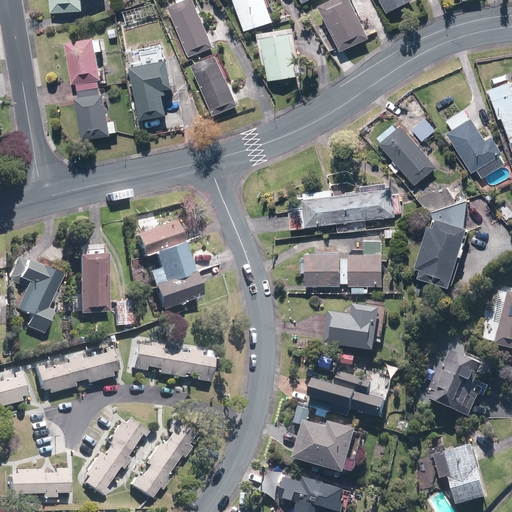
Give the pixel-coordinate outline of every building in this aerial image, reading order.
[(52,0),(54,11),(85,9),(84,0),(52,0)] [(196,0),(179,0),(168,5),(190,56),(193,54),(196,62),(193,63),(214,110),(239,99),(220,54),(216,55),(212,46),(216,44),(196,0)] [(269,0),(238,0),(247,27),(275,19),(269,0)] [(352,0),(329,0),(322,3),(343,48),(370,36),(352,0)] [(383,0),(389,10),(408,0),(383,0)] [(292,30),(263,34),(269,77),(298,72),(292,30)] [(98,38),(68,42),(74,81),(78,80),(80,93),(76,94),(83,139),(113,134),(107,92),(104,92),(102,78),(104,78),(98,38)] [(145,64),(133,66),(142,117),(169,112),(164,86),(175,84),(170,59),(162,60),(160,47),(143,50),(145,64)] [(511,83),(490,91),(499,120),(503,119),(510,142),(511,140),(511,83)] [(470,118),(446,134),(472,173),(503,153),(493,139),(487,143),(470,118)] [(438,166),(404,125),(398,130),(396,127),(381,139),(384,142),(380,145),(414,185),(438,166)] [(301,201),(305,228),(394,217),(389,190),(301,201)] [(203,293),(176,218),(136,231),(145,255),(155,252),(165,280),(155,283),(164,307),(203,293)] [(448,285),(464,230),(437,222),(436,227),(428,225),(415,271),(420,272),(419,277),(448,285)] [(400,227),(388,227),(388,237),(400,236),(400,227)] [(107,250),(79,252),(82,312),(110,311),(107,250)] [(344,251),(308,250),(307,282),(343,282),(343,281),(352,281),(352,282),(367,282),(366,290),(376,290),(376,283),(382,283),(383,251),(351,251),(351,255),(344,255),(344,251)] [(58,273),(25,260),(18,277),(26,280),(16,306),(23,312),(25,325),(41,331),(50,310),(45,308),(58,273)] [(493,344),(511,348),(511,291),(507,291),(493,344)] [(130,298),(115,299),(117,323),(132,321),(130,298)] [(384,304),(356,304),(356,315),(337,315),(337,324),(331,324),(331,346),(375,346),(375,338),(383,338),(384,304)] [(151,347),(138,345),(134,367),(141,368),(142,366),(159,368),(158,372),(184,376),(184,372),(196,374),(196,378),(208,380),(212,356),(203,355),(203,352),(187,350),(186,352),(166,349),(166,346),(152,344),(151,347)] [(119,368),(112,346),(105,349),(106,352),(98,354),(97,351),(92,353),(93,356),(85,358),(83,354),(69,359),(71,363),(63,365),(63,363),(52,367),(52,369),(41,365),(40,374),(43,387),(49,386),(50,391),(76,383),(74,378),(85,374),(86,378),(119,368)] [(485,364),(451,350),(446,364),(442,363),(432,388),(436,389),(433,396),(466,409),(485,364)] [(383,382),(340,373),(338,382),(317,378),(313,397),(303,395),(301,402),(350,414),(352,407),(384,415),(390,390),(381,388),(383,382)] [(0,402),(18,398),(17,395),(25,393),(21,376),(0,381),(0,402)] [(113,477),(141,426),(122,416),(109,441),(110,448),(107,453),(101,454),(99,453),(87,475),(89,476),(85,481),(105,492),(109,484),(108,483),(112,476),(113,477)] [(306,421),(296,457),(344,471),(355,430),(330,423),(328,427),(306,421)] [(188,439),(190,433),(174,422),(170,429),(171,436),(166,444),(160,444),(148,461),(148,470),(145,475),(140,477),(132,483),(140,489),(154,497),(157,493),(157,487),(163,485),(170,478),(171,466),(176,466),(177,456),(183,455),(183,446),(185,441),(188,439)] [(486,491),(471,442),(443,451),(444,456),(437,458),(443,477),(450,475),(457,500),(486,491)] [(436,486),(434,456),(417,457),(420,487),(436,486)] [(18,474),(10,474),(10,490),(43,490),(43,495),(55,495),(55,490),(68,490),(68,469),(57,469),(57,474),(44,474),(44,470),(18,470),(18,474)] [(349,492),(284,475),(278,498),(296,503),(293,511),(330,511),(332,506),(345,509),(349,492)]
